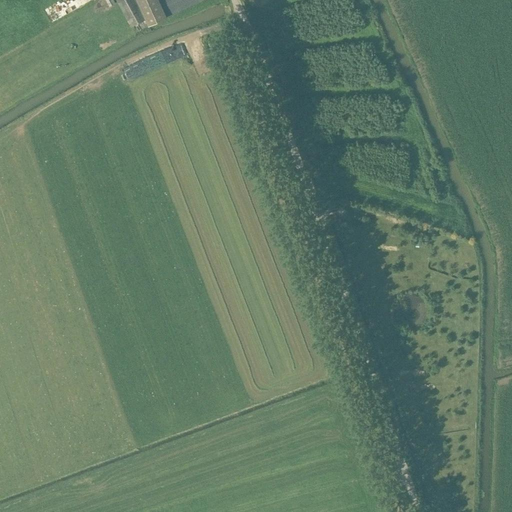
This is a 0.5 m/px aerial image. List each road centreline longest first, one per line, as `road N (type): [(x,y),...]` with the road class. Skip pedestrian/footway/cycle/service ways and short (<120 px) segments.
road 1 (unclassified): [(417,511),(235,0)]
road 2 (track): [(123,65),(243,19)]
